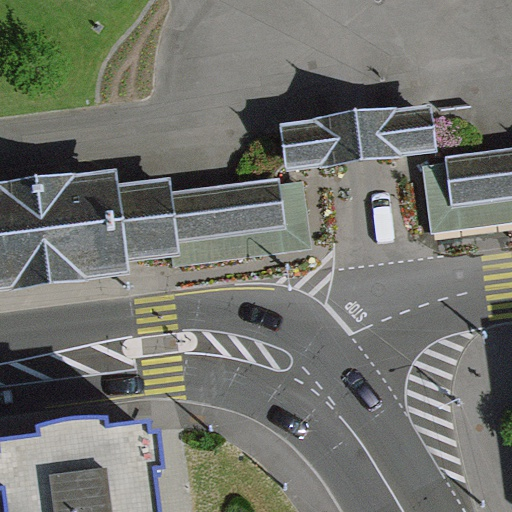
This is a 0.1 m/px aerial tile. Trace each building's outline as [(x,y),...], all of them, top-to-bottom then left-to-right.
[(288,131),(293,176),(372,166),(428,160),(436,159),(431,113),(365,121),(288,131)] [(511,198),(511,157),(454,165),(458,205),(511,198)] [(511,198),(458,205),(454,165),(423,168),(432,237),(511,227),(511,198)] [(174,243),(169,201),(167,189),(113,195),(111,182),(0,196),(0,276),(119,261),(175,254),(174,243)] [(174,243),(175,254),(177,269),(316,251),(307,184),(280,188),(286,229),(174,243)] [(280,188),(169,201),(174,243),(286,229),(280,188)] [(0,290),(121,275),(119,261),(0,276),(0,290)] [(46,445),(2,450),(3,462),(0,462),(0,497),(7,497),(9,511),(162,511),(158,477),(166,476),(161,441),(154,442),(153,431),(107,437),(106,429),(75,429),(45,436),(46,445)]
